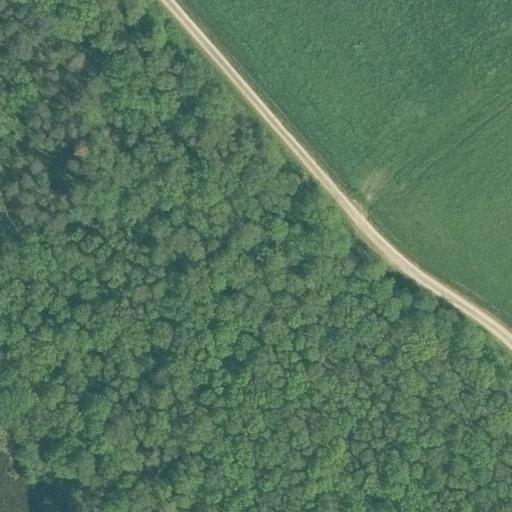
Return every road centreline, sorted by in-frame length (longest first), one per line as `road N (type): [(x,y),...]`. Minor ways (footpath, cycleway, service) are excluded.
road 1 (track): [(511,346),(467,306),(394,262),(163,0)]
road 2 (track): [(142,511),(0,343)]
